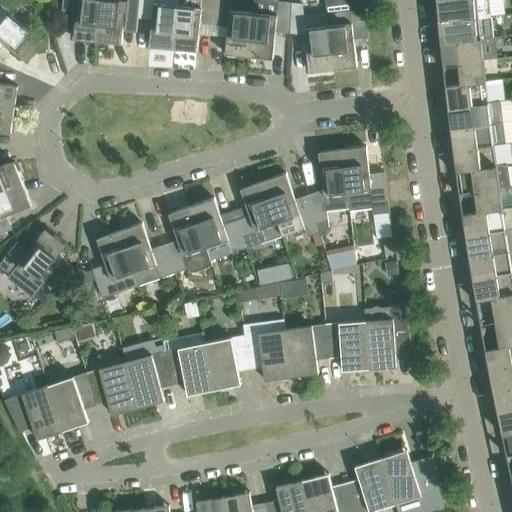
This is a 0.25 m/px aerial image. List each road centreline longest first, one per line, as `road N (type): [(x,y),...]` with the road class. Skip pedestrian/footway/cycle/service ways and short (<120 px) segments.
road 1 (residential): [(305,114),(258,146),(100,193),(81,190),(57,172),(46,121),(85,85),(285,102)]
road 2 (residential): [(463,395),(417,100)]
road 3 (residential): [(150,439),(290,413),(409,406)]
road 4 (residential): [(409,406),(295,446),(157,472)]
road 5 (residential): [(157,472),(88,479),(63,471),(150,439)]
road 6 (residential): [(491,511),(463,395)]
